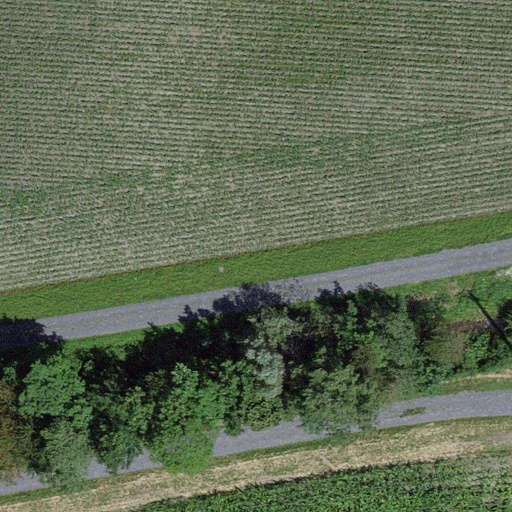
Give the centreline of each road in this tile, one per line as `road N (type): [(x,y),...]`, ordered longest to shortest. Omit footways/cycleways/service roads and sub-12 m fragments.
road 1 (track): [(511,251),(0,332)]
road 2 (track): [(0,489),(511,408)]
